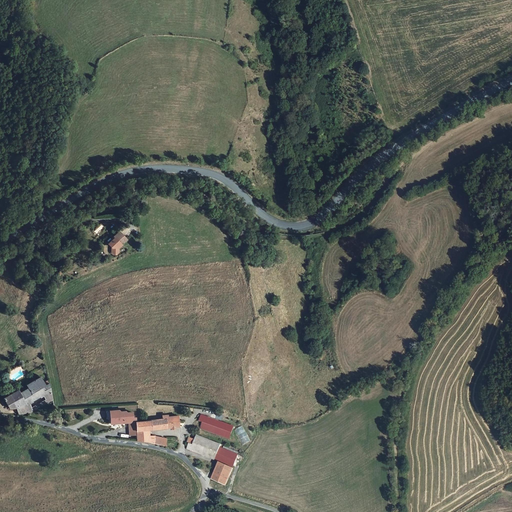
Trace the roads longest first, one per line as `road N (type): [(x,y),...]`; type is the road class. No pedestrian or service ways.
road 1 (secondary): [(0,244),(103,180),(144,167),(221,177),(257,210),(298,226),(322,215),(401,140),(511,79)]
road 2 (track): [(399,511),(397,443),(415,353),(463,281),(511,231)]
road 3 (unclassified): [(0,416),(176,453),(208,489)]
